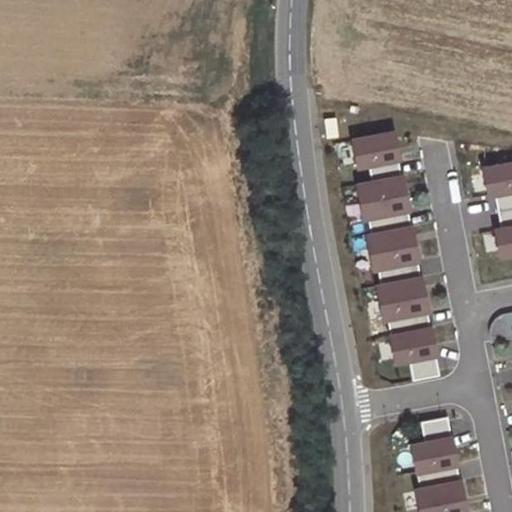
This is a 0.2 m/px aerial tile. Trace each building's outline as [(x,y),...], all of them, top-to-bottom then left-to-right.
[(351,136),(357,169),(367,167),(369,178),(401,172),(393,129),(351,136)] [(511,161),(480,167),(485,197),(500,194),(504,216),(511,214),(511,161)] [(354,181),(361,219),(367,218),(369,230),(411,223),(401,172),(369,178),(354,181)] [(511,266),(511,214),(504,216),(508,235),(493,237),(499,269),(511,266)] [(364,231),(371,271),(377,270),(379,281),(420,274),(411,223),(369,230),(364,231)] [(375,282),(382,320),(386,319),(389,331),(429,324),(420,274),(379,281),(375,282)] [(388,331),(393,364),(408,361),(412,380),(439,375),(429,324),(389,331),(388,331)] [(457,465),(448,415),(419,421),(423,439),(409,441),(415,473),(457,465)] [(465,511),(457,465),(415,473),(417,484),(413,485),(418,511),(465,511)]
